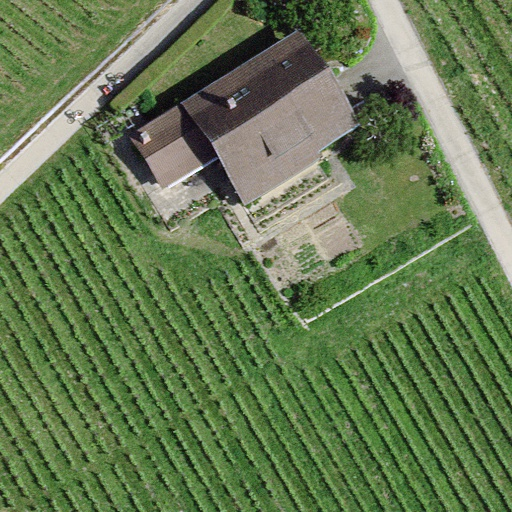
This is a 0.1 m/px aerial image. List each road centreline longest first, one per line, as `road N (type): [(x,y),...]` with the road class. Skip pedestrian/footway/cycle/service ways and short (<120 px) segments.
road 1 (track): [(384,0),(511,259)]
road 2 (track): [(197,0),(0,188)]
